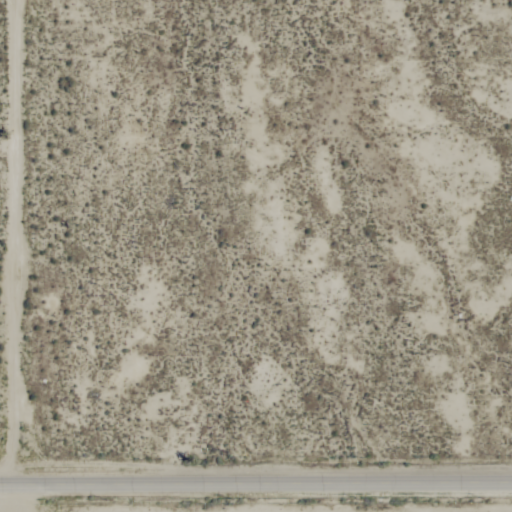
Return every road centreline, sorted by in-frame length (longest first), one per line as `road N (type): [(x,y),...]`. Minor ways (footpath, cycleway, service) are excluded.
road 1 (secondary): [(0,484),(511,482)]
road 2 (residential): [(14,484),(15,0)]
